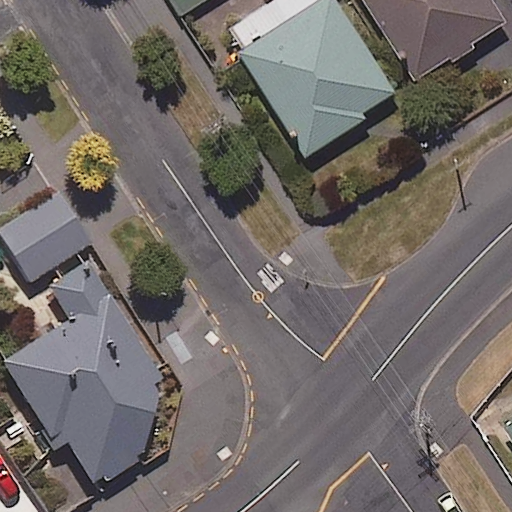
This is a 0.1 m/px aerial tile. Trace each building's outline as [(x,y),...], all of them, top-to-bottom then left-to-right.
[(173,0),(180,10),(196,0),(173,0)] [(395,84),(340,0),(260,0),(226,22),(241,44),(237,46),(304,148),(364,110),(362,106),(395,84)] [(507,14),(497,0),(367,0),(415,73),(448,52),(451,57),(475,42),(471,36),(507,14)] [(90,243),(57,193),(0,231),(0,236),(31,283),(90,243)] [(163,380),(89,264),(39,296),(60,329),(4,364),(57,447),(68,440),(98,487),(143,458),(163,380)]
